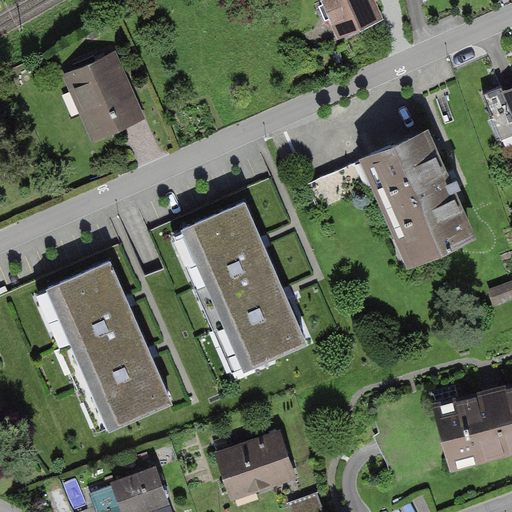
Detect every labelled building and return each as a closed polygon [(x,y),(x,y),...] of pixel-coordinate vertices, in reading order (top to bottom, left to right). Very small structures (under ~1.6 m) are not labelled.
[(380,18),(371,0),(325,0),(341,35),(380,18)] [(150,119),(121,55),(64,80),(93,144),(150,119)] [(511,92),(503,96),(511,118),(511,92)] [(424,140),(364,166),(409,270),(470,244),(424,140)] [(246,212),(186,238),(248,376),(308,350),(246,212)] [(110,271),(51,296),(111,436),(170,411),(110,271)] [(511,385),(455,401),(458,410),(441,415),(452,456),(475,450),(477,459),(511,449),(511,385)] [(287,431),(218,455),(232,496),(301,472),(287,431)] [(167,465),(107,487),(115,511),(161,511),(181,505),(167,465)] [(328,511),(322,494),(297,503),(300,511),(328,511)]
